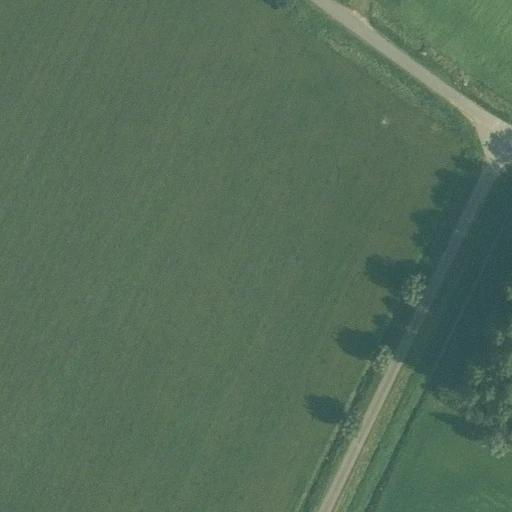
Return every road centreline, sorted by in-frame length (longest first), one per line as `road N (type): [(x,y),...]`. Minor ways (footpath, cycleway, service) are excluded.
road 1 (unclassified): [(322,511),(503,139)]
road 2 (unclassified): [(503,139),(327,0)]
